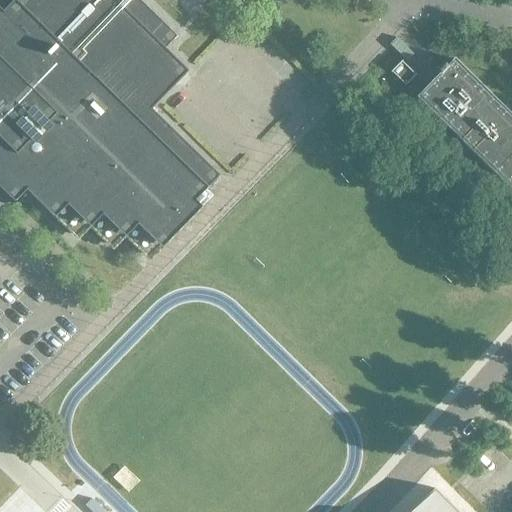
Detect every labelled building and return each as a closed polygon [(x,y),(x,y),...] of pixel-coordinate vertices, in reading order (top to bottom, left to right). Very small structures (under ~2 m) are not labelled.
[(149,110),(187,71),(165,49),(177,37),(138,0),(118,0),(117,1),(115,0),(15,0),(3,13),(0,10),(0,189),(13,202),(26,189),(71,233),(84,221),(112,248),(124,236),(142,253),(217,176),(149,110)] [(511,116),(453,59),(446,67),(444,65),(437,71),(439,73),(415,98),(511,192),(511,116)] [(390,72),(404,87),(415,75),(401,61),(390,72)] [(511,415),(504,406),(498,411),(510,424),(511,421),(511,415)] [(457,511),(434,488),(406,511),(457,511)]
